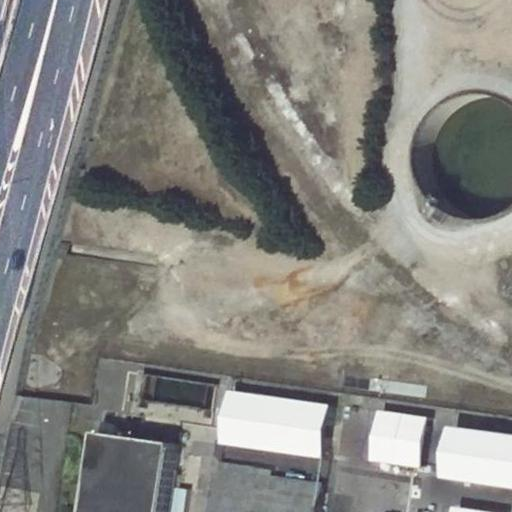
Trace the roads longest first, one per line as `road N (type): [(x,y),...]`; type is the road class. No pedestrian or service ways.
road 1 (trunk): [(0,292),(72,0)]
road 2 (trunk): [(0,140),(38,0)]
